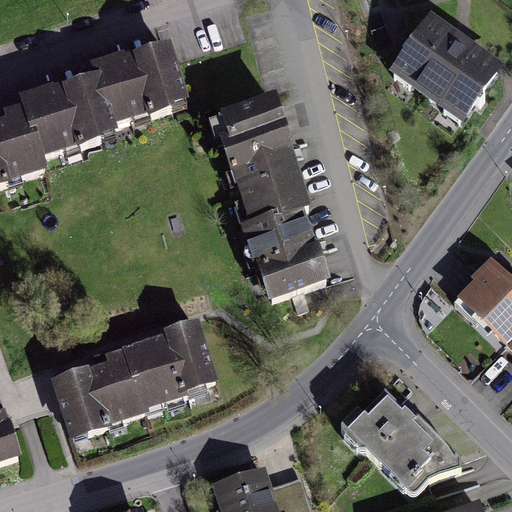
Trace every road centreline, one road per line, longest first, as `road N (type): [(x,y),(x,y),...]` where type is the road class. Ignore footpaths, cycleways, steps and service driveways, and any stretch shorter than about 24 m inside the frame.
road 1 (residential): [(164,465),(246,430),(319,381),(373,322)]
road 2 (residential): [(373,322),(511,129)]
road 3 (residential): [(373,322),(511,459)]
road 4 (residential): [(12,511),(164,465)]
